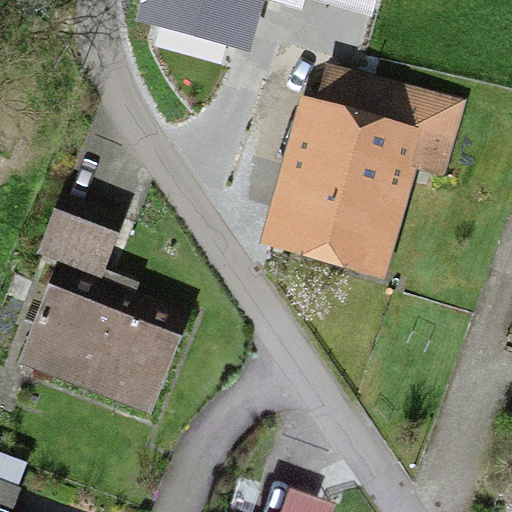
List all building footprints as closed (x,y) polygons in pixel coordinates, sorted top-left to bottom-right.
[(147,0),(146,8),(247,35),(256,0),(147,0)] [(320,75),(309,113),(274,254),(379,288),(410,175),(438,182),(457,113),(320,75)] [(111,223),(61,206),(44,259),(91,274),(111,223)] [(155,424),(187,327),(65,284),(33,382),(155,424)] [(0,450),(0,477),(17,484),(26,461),(0,450)] [(0,477),(0,511),(13,511),(23,486),(17,484),(0,477)]
